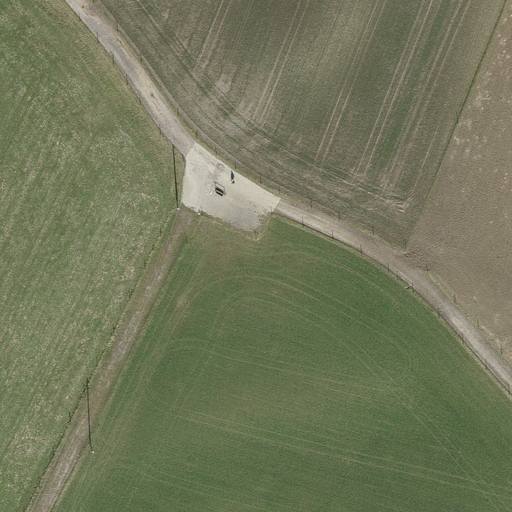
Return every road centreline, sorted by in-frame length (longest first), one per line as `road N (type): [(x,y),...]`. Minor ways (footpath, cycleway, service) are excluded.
road 1 (track): [(82,0),(208,168),(375,242),(426,281),(511,378)]
road 2 (track): [(43,511),(208,168)]
